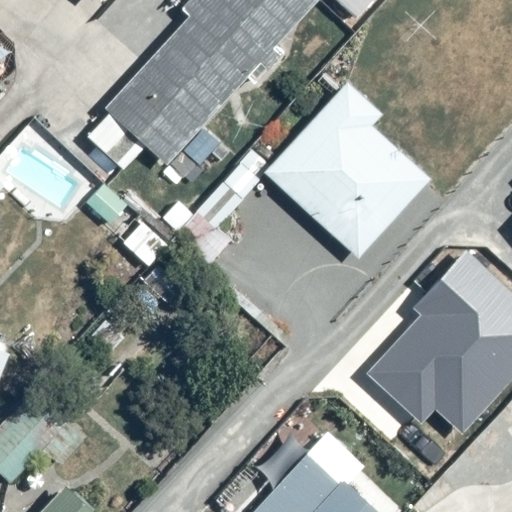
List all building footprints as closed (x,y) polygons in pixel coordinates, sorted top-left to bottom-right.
[(201,0),(104,109),(167,157),(315,0),(201,0)] [(268,171),(357,254),(431,174),(373,123),(385,110),(349,79),(268,171)] [(253,187),(230,165),(164,237),(187,259),(253,187)] [(105,181),(82,203),(106,228),(129,206),(105,181)] [(511,373),(511,294),(462,249),(408,307),(416,313),(361,372),(418,424),(431,411),(456,434),(511,373)] [(0,378),(11,350),(0,345),(0,378)] [(0,415),(0,472),(10,482),(43,447),(57,461),(90,425),(37,376),(0,415)] [(377,511),(308,453),(252,511),(377,511)] [(96,511),(64,483),(34,511),(96,511)]
